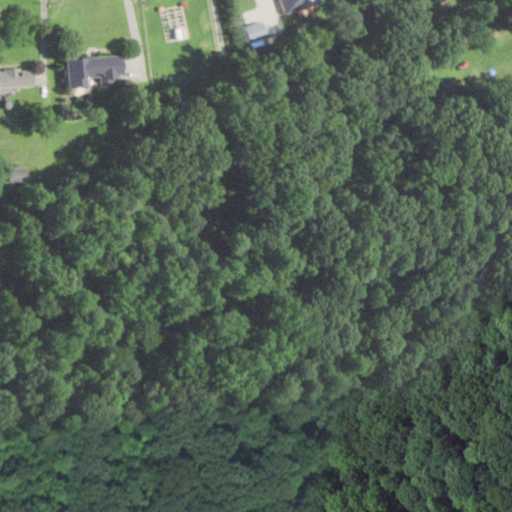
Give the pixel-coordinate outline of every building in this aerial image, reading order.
[(275,0),(279,12),(318,2),(317,0),(275,0)] [(241,24),(246,41),(265,35),(259,19),(241,24)] [(63,55),(65,88),(86,87),(86,76),(96,75),(96,79),(122,77),(120,52),(63,55)] [(0,65),(0,90),(32,90),(32,65),(0,65)] [(25,165),(6,165),(6,180),(25,180),(25,165)]
